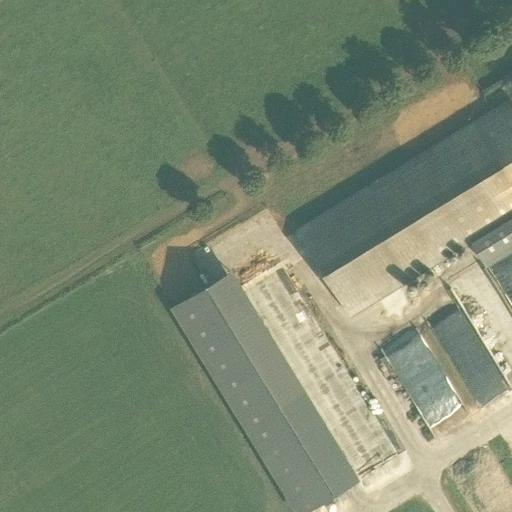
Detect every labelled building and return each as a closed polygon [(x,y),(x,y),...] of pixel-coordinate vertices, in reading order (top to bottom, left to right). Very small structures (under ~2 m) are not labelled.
[(351,316),(511,217),(511,101),(511,100),(298,229),(351,316)] [(511,307),(496,278),(461,297),(511,389),(511,307)] [(171,307),(295,511),(307,511),(341,491),(214,281),(171,307)] [(435,438),(470,417),(420,332),(385,352),(435,438)] [(453,362),(470,390),(498,373),(482,346),(453,362)]
